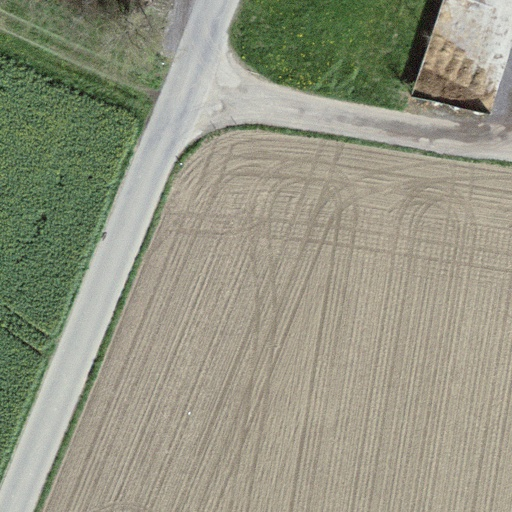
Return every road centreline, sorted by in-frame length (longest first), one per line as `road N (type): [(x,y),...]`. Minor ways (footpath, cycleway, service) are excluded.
road 1 (tertiary): [(27,511),(239,0)]
road 2 (track): [(202,89),(511,146)]
